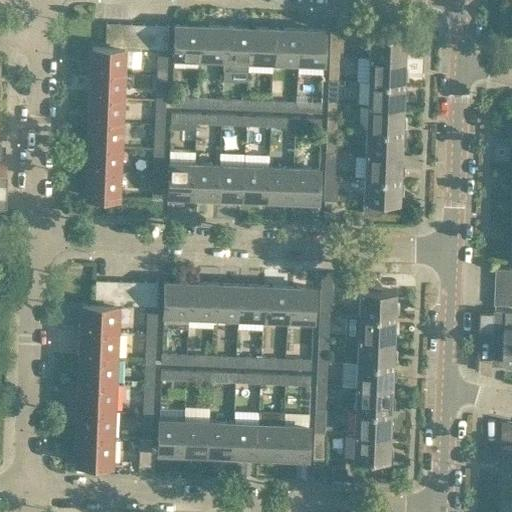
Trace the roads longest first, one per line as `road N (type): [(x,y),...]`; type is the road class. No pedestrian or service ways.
road 1 (residential): [(452,248),(34,234)]
road 2 (residential): [(440,509),(26,492)]
road 3 (residential): [(26,492),(34,234)]
road 4 (residential): [(34,234),(44,35)]
road 5 (tertiary): [(452,248),(458,63)]
road 6 (tertiary): [(447,389),(452,248)]
road 7 (tertiary): [(440,509),(447,389)]
